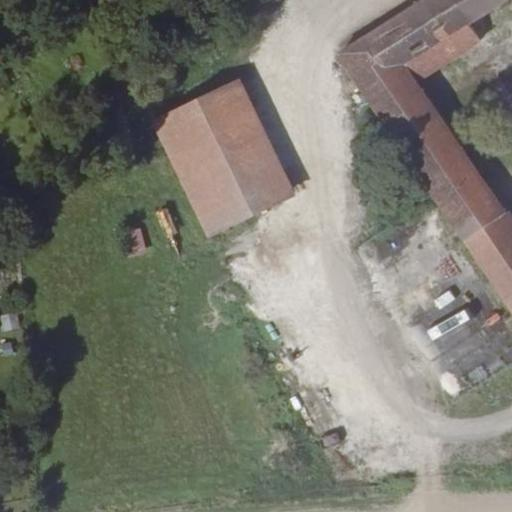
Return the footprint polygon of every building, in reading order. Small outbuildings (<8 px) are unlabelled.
[(255,0),(262,9),(276,0),(255,0)] [(487,37),(501,29),(508,25),(511,22),(511,0),(422,0),(342,50),(437,195),(511,306),(511,223),(416,81),(480,43),(487,37)] [(506,39),(501,29),(487,37),(493,46),(506,39)] [(240,81),(223,89),(278,203),(295,195),(240,81)] [(278,203),(223,89),(154,121),(182,179),(187,190),(209,236),(278,203)] [(187,190),(182,179),(167,186),(172,198),(187,190)] [(121,231),(128,255),(146,250),(139,226),(121,231)] [(16,312),(0,316),(0,322),(2,332),(20,328),(16,312)] [(11,344),(1,346),(3,357),(13,355),(11,344)]
